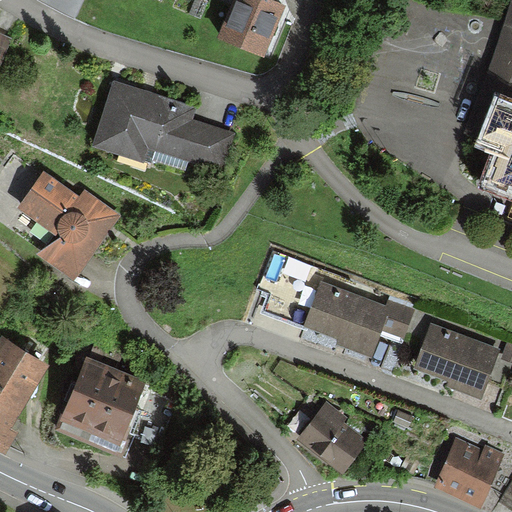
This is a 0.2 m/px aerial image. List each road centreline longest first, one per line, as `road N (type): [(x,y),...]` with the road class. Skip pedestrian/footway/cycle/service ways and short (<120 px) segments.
road 1 (residential): [(315,507),(299,469),(201,360),(221,334),(252,335),(511,432)]
road 2 (residential): [(15,0),(117,53),(263,95),(287,82),(314,0)]
road 3 (tertiary): [(315,507),(391,502),(437,511)]
